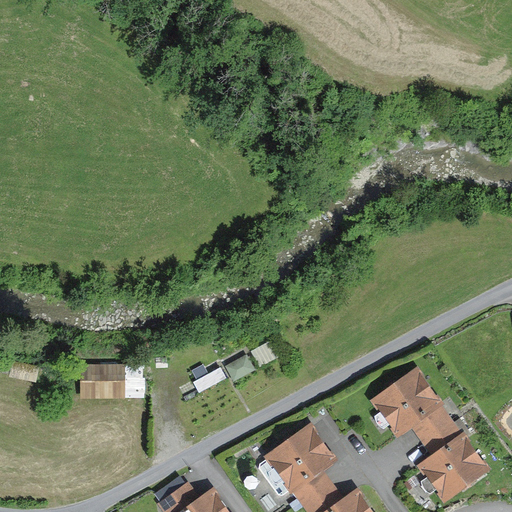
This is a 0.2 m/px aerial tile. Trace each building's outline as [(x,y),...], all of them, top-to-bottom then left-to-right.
[(154,358),(75,362),(77,404),(147,400),(156,397),(154,358)] [(412,368),(369,398),(395,434),(409,424),(436,405),(438,404),(412,368)] [(436,405),(409,424),(422,441),(430,452),(456,434),(436,405)] [(306,426),(263,456),(288,492),(292,490),(318,471),(331,462),(306,426)] [(430,452),(415,463),(441,498),(484,468),(458,432),(456,434),(430,452)] [(318,471),(292,490),(307,511),(320,511),(339,499),(329,486),(318,471)] [(183,484),(157,504),(164,511),(177,511),(195,499),(183,484)] [(226,511),(208,488),(195,499),(177,511),(226,511)] [(320,511),(367,511),(352,490),(339,499),(320,511)]
